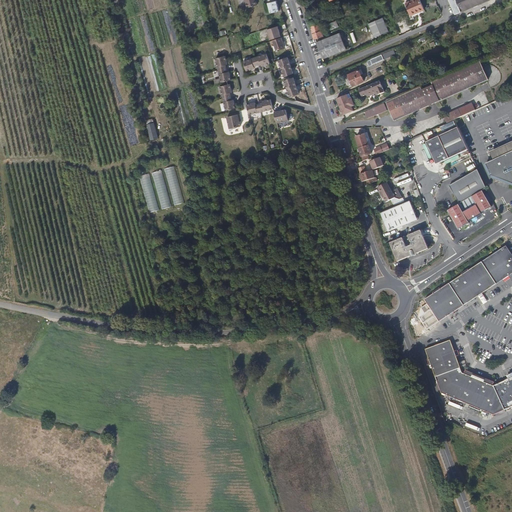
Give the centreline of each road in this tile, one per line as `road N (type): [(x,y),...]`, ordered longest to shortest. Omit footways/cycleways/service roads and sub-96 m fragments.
road 1 (residential): [(346,315),(292,332),(159,333),(0,302)]
road 2 (tertiary): [(395,319),(469,511)]
road 3 (tertiary): [(325,109),(380,283)]
road 4 (unknown): [(331,130),(417,119),(495,79)]
road 5 (tertiary): [(511,222),(404,294)]
